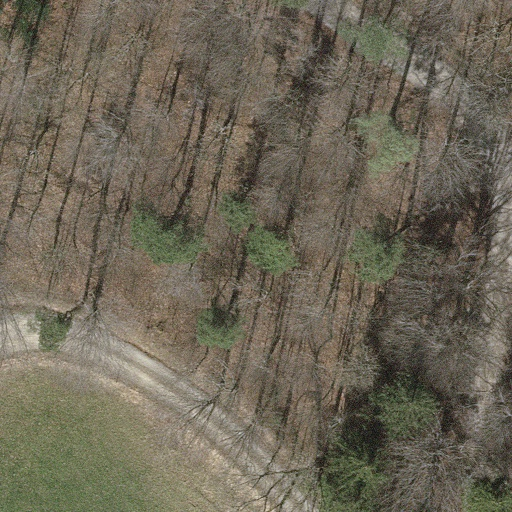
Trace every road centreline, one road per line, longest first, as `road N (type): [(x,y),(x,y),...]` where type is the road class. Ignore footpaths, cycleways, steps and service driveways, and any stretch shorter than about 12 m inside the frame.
road 1 (track): [(306,511),(265,464),(177,388),(102,347),(22,348),(0,358)]
road 2 (track): [(318,0),(436,82),(493,133),(511,214)]
road 3 (track): [(511,236),(481,418),(508,511)]
